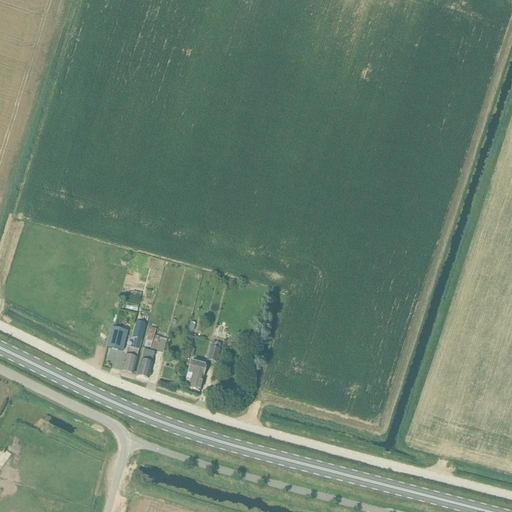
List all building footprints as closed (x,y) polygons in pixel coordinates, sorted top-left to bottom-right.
[(162,320),(159,332),(166,333),(169,322),(162,320)] [(132,375),(135,365),(144,325),(136,323),(132,340),(134,341),(131,352),(126,351),(123,362),(121,372),(132,375)] [(113,329),(108,348),(124,352),(128,333),(113,329)] [(156,330),(150,329),(145,348),(164,353),(167,340),(155,337),(156,330)] [(219,346),(211,344),(207,360),(216,362),(219,346)] [(142,361),(141,361),(137,376),(148,379),(152,364),(155,353),(144,350),(142,361)] [(190,365),(188,373),(186,380),(188,383),(190,384),(189,389),(199,392),(202,382),(205,368),(190,365)]
